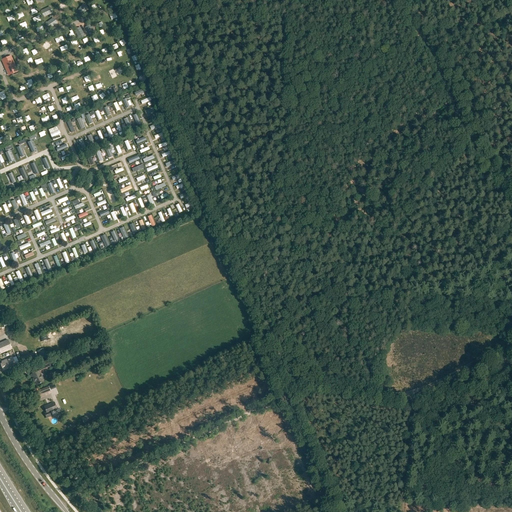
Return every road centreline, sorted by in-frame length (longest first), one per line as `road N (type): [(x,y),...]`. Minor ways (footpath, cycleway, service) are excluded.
road 1 (track): [(119,0),(270,356)]
road 2 (track): [(379,391),(309,383),(66,500)]
road 3 (track): [(511,25),(312,22),(283,5)]
road 4 (track): [(390,240),(470,138),(511,125)]
road 5 (track): [(270,356),(336,511)]
road 6 (track): [(379,391),(430,387),(483,359),(511,332)]
road 7 (track): [(401,511),(413,392)]
road 8 (tertiary): [(0,412),(66,511)]
